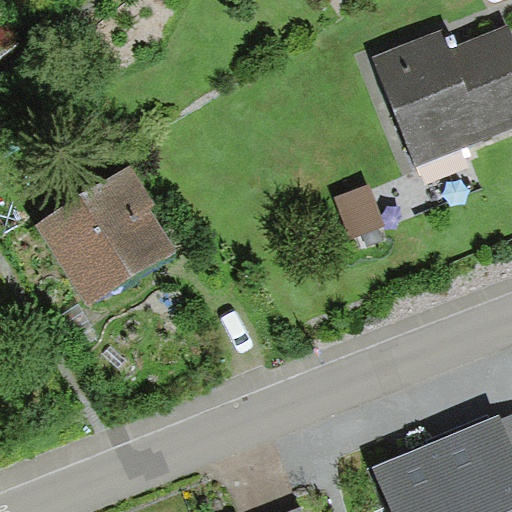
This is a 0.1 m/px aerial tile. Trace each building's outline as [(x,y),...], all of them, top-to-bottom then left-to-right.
[(439,34),(372,61),(412,159),(511,117),(511,36),(508,27),(447,52),(439,34)] [(126,171),(41,227),(88,298),(173,243),(126,171)] [(377,227),(363,189),(331,200),(344,239),(377,227)] [(511,449),(498,414),(464,427),(487,486),(511,476),(511,449)] [(497,511),(487,486),(464,427),(390,456),(346,474),(360,511),(497,511)]
